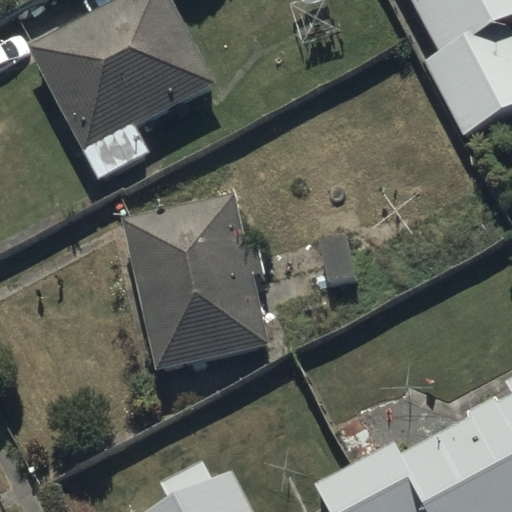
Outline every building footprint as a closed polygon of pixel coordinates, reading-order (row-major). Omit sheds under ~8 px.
[(222,89),(175,0),(129,0),(34,50),(104,184),(158,156),(144,130),(222,89)] [(511,0),(414,0),(442,52),(425,60),(467,140),(511,116),(511,0)] [(356,146),(306,157),(319,218),(369,208),(356,146)] [(244,199),(131,223),(163,377),(278,353),(263,280),(272,278),(266,252),(255,254),(244,199)] [(511,511),(511,382),(510,384),(511,386),(511,402),(504,407),(501,400),(473,416),(476,422),(410,458),(401,441),(320,485),(334,511),(511,511)] [(174,508),(165,511),(255,511),(238,478),(220,488),(208,463),(163,486),(174,508)]
